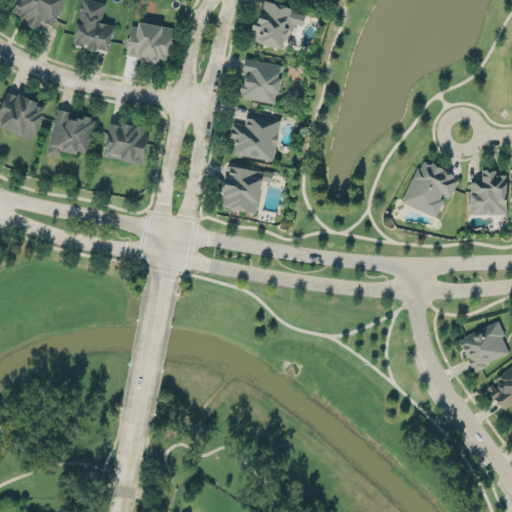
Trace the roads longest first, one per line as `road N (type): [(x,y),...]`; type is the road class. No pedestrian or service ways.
road 1 (residential): [(164,258),(356,288),(511,285)]
road 2 (residential): [(511,259),(368,261),(185,232)]
road 3 (residential): [(415,264),(426,352),(511,480)]
road 4 (residential): [(185,232),(226,0)]
road 5 (residential): [(211,0),(187,62),(159,228)]
road 6 (residential): [(208,105),(71,78),(0,45)]
road 7 (tertiary): [(185,232),(0,201)]
road 8 (tertiary): [(0,206),(31,228),(164,258)]
road 9 (tertiary): [(159,289),(134,421)]
